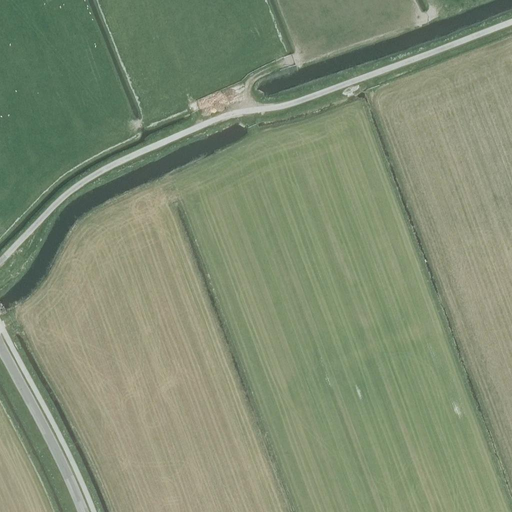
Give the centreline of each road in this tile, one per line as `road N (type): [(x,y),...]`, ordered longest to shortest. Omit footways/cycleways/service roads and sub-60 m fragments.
road 1 (unclassified): [(0,262),(54,204),(107,167),(233,113),(311,97),(511,22)]
road 2 (tertiary): [(83,511),(0,346)]
